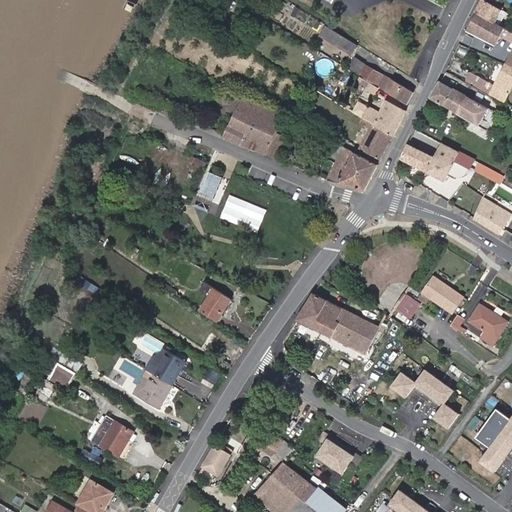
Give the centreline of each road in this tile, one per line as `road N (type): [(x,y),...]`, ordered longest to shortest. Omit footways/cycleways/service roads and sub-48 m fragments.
road 1 (residential): [(498,511),(413,449),(352,422),(254,357)]
road 2 (residential): [(370,204),(122,99)]
road 3 (tertiary): [(468,0),(376,192)]
road 4 (tertiary): [(370,204),(254,357)]
road 5 (tertiary): [(254,357),(161,511)]
road 6 (residential): [(511,256),(448,218),(376,192)]
